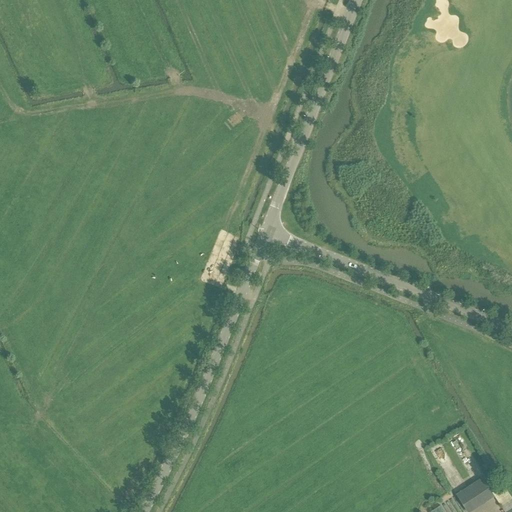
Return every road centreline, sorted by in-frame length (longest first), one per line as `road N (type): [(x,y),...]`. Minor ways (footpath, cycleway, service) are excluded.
road 1 (tertiary): [(143,511),(194,420),(263,235)]
road 2 (tertiary): [(511,334),(263,235)]
road 3 (tertiary): [(263,235),(355,0)]
